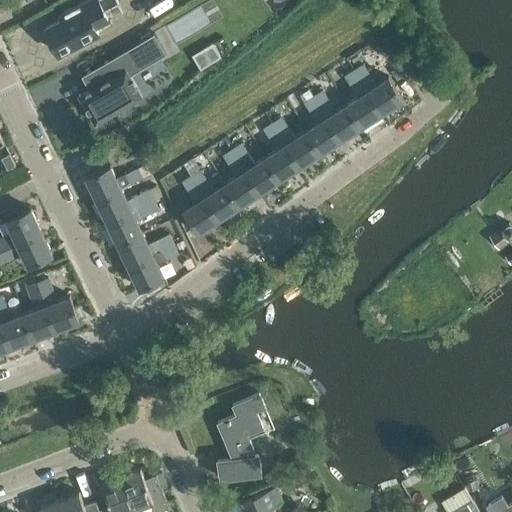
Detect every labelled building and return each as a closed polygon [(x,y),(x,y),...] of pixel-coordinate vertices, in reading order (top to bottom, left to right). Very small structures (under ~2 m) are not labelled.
[(99,32),(95,24),(108,17),(105,10),(119,2),(117,0),(87,0),(45,26),(48,32),(45,34),(53,49),(56,47),(59,53),(99,32)] [(80,94),(79,94),(96,123),(98,123),(97,122),(143,95),(131,74),(167,53),(154,32),(143,39),(83,74),(82,75),(89,88),(90,89),(81,94),(80,93),(80,94)] [(203,48),(212,62),(222,55),(214,42),(203,48)] [(363,62),(353,69),(362,82),(363,81),(372,75),(363,62)] [(353,69),(343,75),(356,97),(346,103),(361,125),(381,112),(366,90),(362,82),(353,69)] [(363,81),(362,82),(366,90),(381,112),(402,99),(387,76),(378,83),(372,75),(363,81)] [(322,89),(312,95),(340,139),(361,125),(346,103),(336,110),(322,89)] [(312,95),(302,102),(316,123),(306,129),(320,152),(340,139),(312,95)] [(282,115),(272,122),(300,165),(320,152),(306,129),(296,136),(282,115)] [(272,122),(262,128),(275,149),(265,156),(280,178),(300,165),(272,122)] [(242,141),(231,147),(232,148),(260,191),(280,178),(265,156),(255,163),(242,141)] [(232,148),(221,155),(235,176),(225,182),(239,204),(260,191),(232,148)] [(10,153),(0,157),(0,161),(2,165),(6,163),(8,169),(16,165),(10,153)] [(98,199),(121,188),(120,187),(143,176),(143,175),(151,171),(147,163),(115,177),(110,165),(87,177),(98,199)] [(201,167),(191,174),(219,217),(239,204),(225,182),(215,189),(201,167)] [(191,174),(181,180),(195,202),(184,209),(198,231),(219,217),(191,174)] [(156,185),(149,188),(154,198),(161,195),(156,185)] [(108,221),(154,198),(149,188),(126,199),(121,188),(98,199),(108,221)] [(118,242),(141,231),(136,219),(159,208),(154,198),(108,221),(118,242)] [(14,231),(0,237),(0,249),(41,230),(30,207),(21,211),(7,218),(14,231)] [(488,233),(496,244),(511,233),(511,225),(508,220),(488,233)] [(41,230),(0,249),(0,260),(2,264),(24,253),(29,263),(52,252),(41,230)] [(129,264),(176,241),(171,231),(147,242),(141,231),(118,242),(129,264)] [(156,261),(179,250),(179,249),(177,244),(176,241),(129,264),(140,286),(163,275),(156,261)] [(184,241),(177,244),(179,249),(186,246),(184,241)] [(37,280),(55,328),(78,319),(69,295),(57,299),(49,276),(37,280)] [(55,328),(37,280),(27,284),(36,307),(23,312),(33,336),(55,328)] [(0,293),(0,318),(10,345),(33,336),(23,312),(13,316),(3,292),(0,293)] [(0,348),(10,345),(0,318),(0,348)] [(263,427),(255,411),(264,407),(259,394),(233,405),(237,414),(218,422),(230,449),(231,448),(233,458),(218,460),(221,478),(261,472),(258,454),(253,455),(252,446),(246,435),(263,427)] [(140,469),(121,476),(133,509),(153,502),(156,511),(169,507),(161,486),(156,472),(143,477),(140,469)] [(162,470),(156,472),(161,486),(167,484),(162,470)] [(299,473),(282,479),(285,487),(302,480),(299,473)] [(110,506),(99,510),(99,511),(126,511),(133,509),(121,476),(120,476),(102,483),(110,506)] [(247,511),(268,511),(266,507),(283,500),(277,486),(243,500),(247,511)] [(79,492),(59,499),(64,511),(99,511),(99,510),(96,501),(84,506),(79,492)] [(502,495),(488,504),(492,511),(511,511),(511,501),(507,505),(502,495)] [(64,511),(59,499),(40,507),(41,511),(64,511)] [(473,511),(468,502),(451,511),(473,511)]
